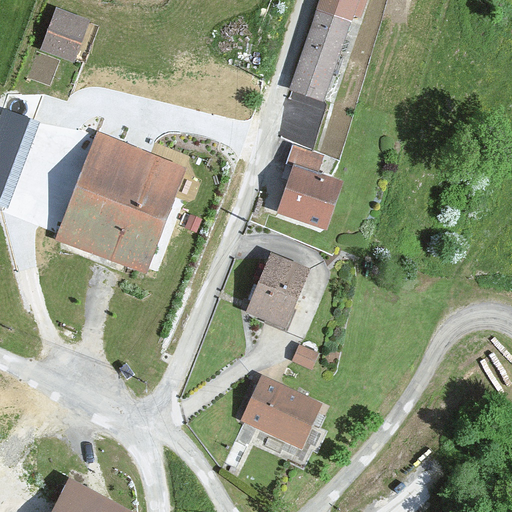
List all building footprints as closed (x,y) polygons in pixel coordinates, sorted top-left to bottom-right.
[(325,0),(294,87),(324,98),(360,0),(325,0)] [(93,20),(57,8),(40,50),(79,62),(93,20)] [(0,206),(8,210),(41,124),(1,109),(0,112),(0,206)] [(150,270),(156,253),(184,177),(98,144),(84,179),(61,172),(52,194),(74,203),(71,213),(64,234),(150,270)] [(348,169),(295,150),(290,166),(299,169),(283,214),(327,229),(348,169)] [(260,298),(293,311),(308,274),(275,261),(260,298)] [(287,325),(293,311),(260,298),(255,312),(287,325)] [(312,368),(316,357),(302,351),(297,362),(312,368)] [(136,377),(126,363),(118,369),(128,382),(136,377)] [(249,421),(260,426),(308,446),(324,407),(267,382),(249,421)] [(116,511),(76,491),(65,511),(116,511)]
